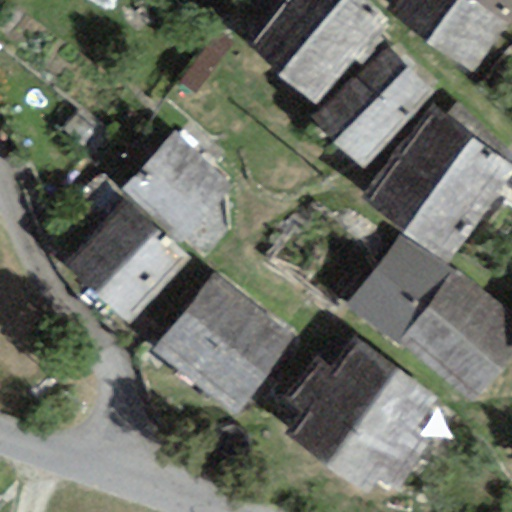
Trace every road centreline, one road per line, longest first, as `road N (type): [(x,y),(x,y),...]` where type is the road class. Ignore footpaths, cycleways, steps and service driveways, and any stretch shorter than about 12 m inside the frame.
road 1 (residential): [(0,176),(35,266),(106,362),(116,414),(99,473)]
road 2 (residential): [(99,473),(222,511)]
